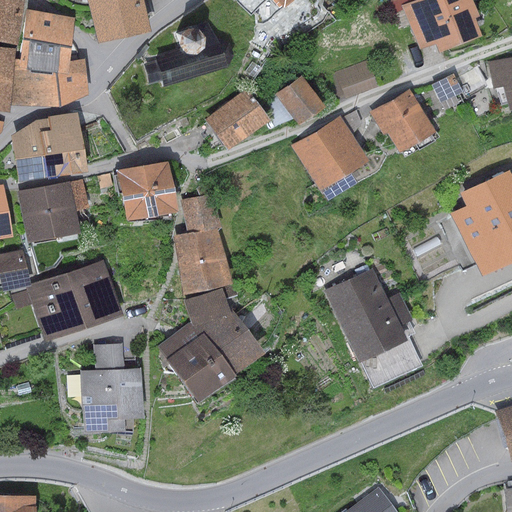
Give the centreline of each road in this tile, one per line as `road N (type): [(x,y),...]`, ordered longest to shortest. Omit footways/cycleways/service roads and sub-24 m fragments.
road 1 (residential): [(0,184),(158,155),(216,160),(511,44)]
road 2 (residential): [(478,386),(209,498),(158,500),(73,472),(0,465)]
road 3 (residential): [(0,144),(26,118),(82,100),(108,74)]
